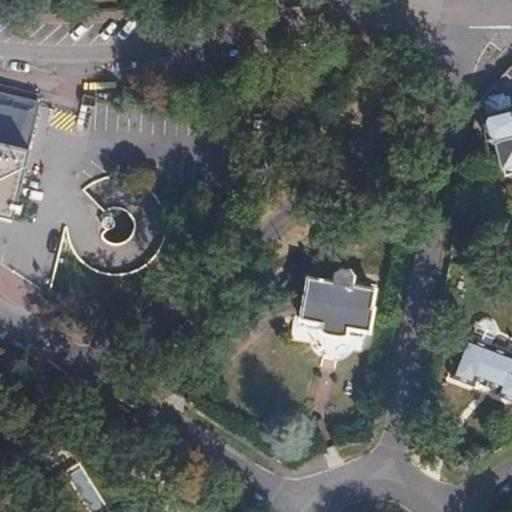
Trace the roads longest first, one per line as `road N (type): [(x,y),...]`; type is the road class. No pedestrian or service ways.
road 1 (unclassified): [(79,361),(274,277),(377,138),(455,70)]
road 2 (residential): [(486,8),(99,53),(0,49)]
road 3 (residential): [(455,70),(384,483)]
road 4 (residential): [(79,361),(306,511)]
